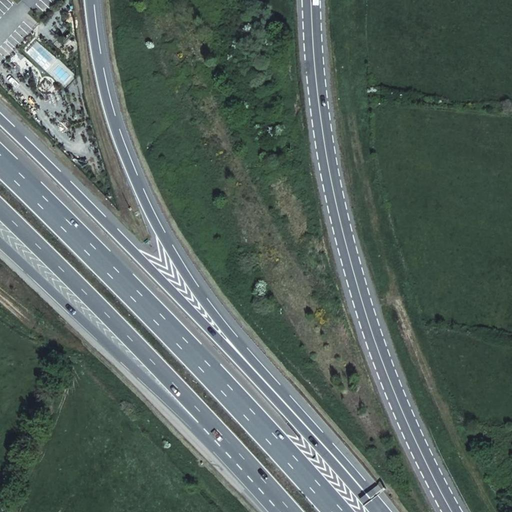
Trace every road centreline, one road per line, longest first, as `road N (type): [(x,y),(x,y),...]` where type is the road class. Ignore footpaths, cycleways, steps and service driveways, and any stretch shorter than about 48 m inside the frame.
road 1 (motorway): [(365,493),(203,301),(156,224),(107,113),(90,0)]
road 2 (primary): [(310,0),(334,197),(364,310),(447,511)]
road 3 (motorway): [(365,493),(0,118)]
road 4 (motorway): [(337,511),(0,160)]
road 5 (motorway): [(0,204),(253,468)]
road 6 (motorway): [(0,238),(179,410),(253,468)]
